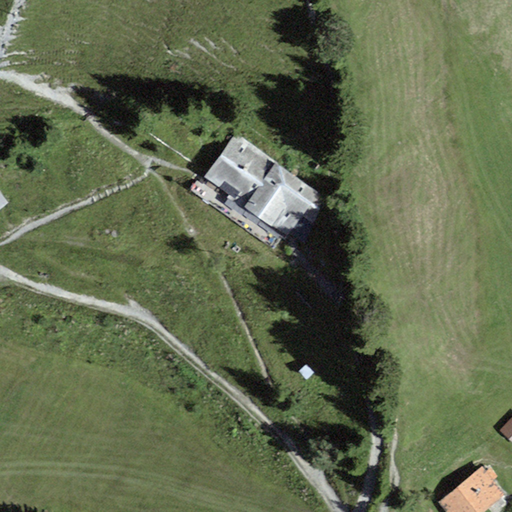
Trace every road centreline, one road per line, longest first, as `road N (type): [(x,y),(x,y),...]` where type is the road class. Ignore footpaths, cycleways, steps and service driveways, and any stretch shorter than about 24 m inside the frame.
road 1 (track): [(358,511),(377,430),(345,281),(341,97),(304,0)]
road 2 (track): [(336,511),(276,432),(150,323),(0,271)]
